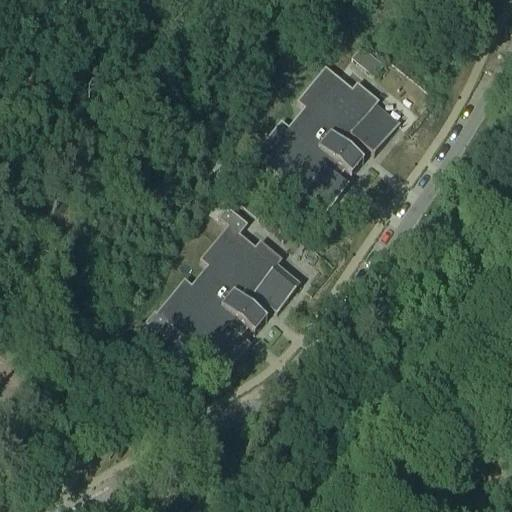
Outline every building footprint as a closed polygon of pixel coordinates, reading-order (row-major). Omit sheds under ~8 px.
[(382,70),(360,52),(351,63),(373,82),(382,70)] [(287,132),(280,126),(252,161),(278,183),(273,189),(296,208),(301,201),(323,219),(320,223),(321,224),(348,192),(337,184),(344,176),(350,181),(363,166),(357,160),(363,153),(373,161),(400,129),(398,128),(395,131),(373,113),(378,107),(356,89),(351,95),(324,73),(296,108),(303,114),(287,132)] [(214,162),(205,173),(227,191),(236,180),(214,162)] [(245,196),(235,207),(258,226),(267,214),(245,196)] [(191,290),(183,284),(155,319),(181,341),(176,347),(199,366),(204,360),(227,379),(251,350),(241,342),(247,334),(254,339),(266,324),(260,318),(266,311),(276,319),(300,290),(277,271),(282,265),(259,247),(254,253),(227,231),(199,266),(206,272),(191,290)]
